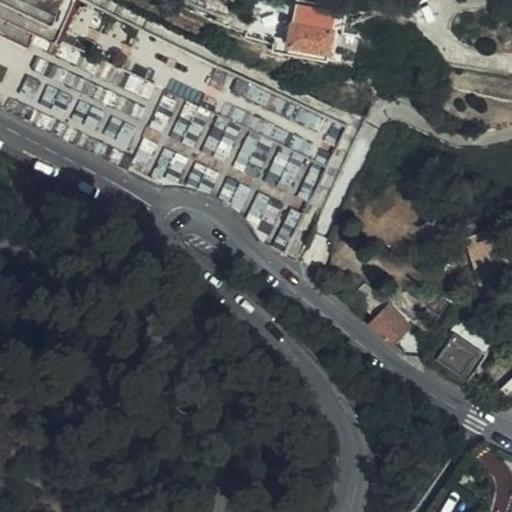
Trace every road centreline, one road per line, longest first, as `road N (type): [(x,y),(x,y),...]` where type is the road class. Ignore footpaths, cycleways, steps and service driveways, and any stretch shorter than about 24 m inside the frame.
road 1 (residential): [(164,220),(186,213),(212,224),(396,377),(511,441)]
road 2 (residential): [(343,511),(354,457),(337,406),(161,244),(164,220)]
road 3 (residential): [(0,125),(164,220)]
